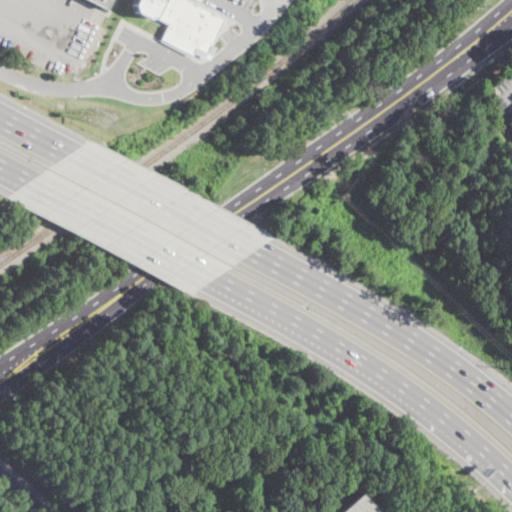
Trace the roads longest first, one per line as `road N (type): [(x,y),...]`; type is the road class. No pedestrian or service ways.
road 1 (primary): [(511,14),(0,379)]
road 2 (motorway): [(221,278),(365,360),(511,476)]
road 3 (motorway): [(511,414),(436,356),(254,252)]
road 4 (motorway): [(33,181),(221,278)]
road 5 (motorway): [(254,252),(68,154)]
